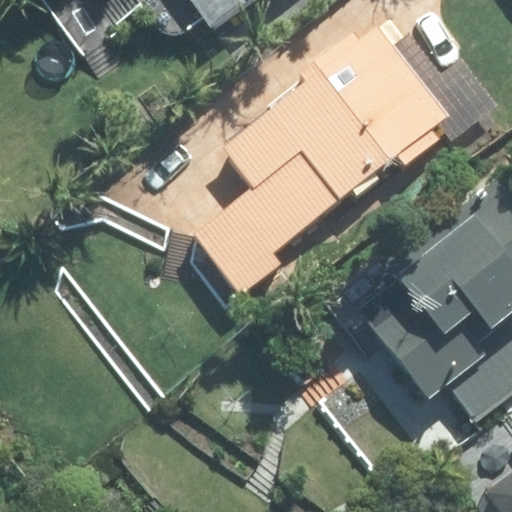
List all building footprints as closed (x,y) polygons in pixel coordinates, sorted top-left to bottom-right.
[(195,0),(218,30),(258,0),(261,0),(264,3),(267,0),(195,0)] [(277,268),(268,257),(391,162),(399,171),(435,143),(427,133),(443,121),(373,31),(356,44),(349,35),(290,80),(298,89),(216,153),(247,193),(187,240),(235,301),(277,268)] [(511,204),(493,180),(375,270),(386,285),(345,315),(414,405),(439,385),(468,424),(511,391),(511,336),(500,321),(511,311),(511,204)] [(511,468),(472,498),(482,511),(511,511),(511,426),(511,427),(511,428),(511,468)] [(423,511),(416,501),(400,511),(423,511)]
